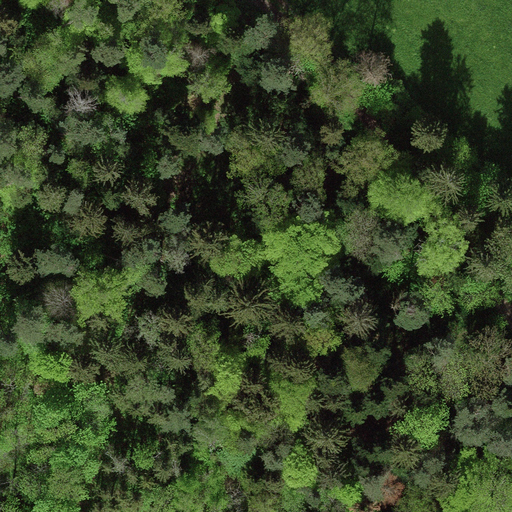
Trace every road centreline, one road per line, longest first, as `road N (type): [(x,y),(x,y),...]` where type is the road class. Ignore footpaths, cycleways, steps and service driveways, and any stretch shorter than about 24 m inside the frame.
road 1 (track): [(511,291),(352,69),(272,0)]
road 2 (track): [(296,16),(256,46),(142,319)]
